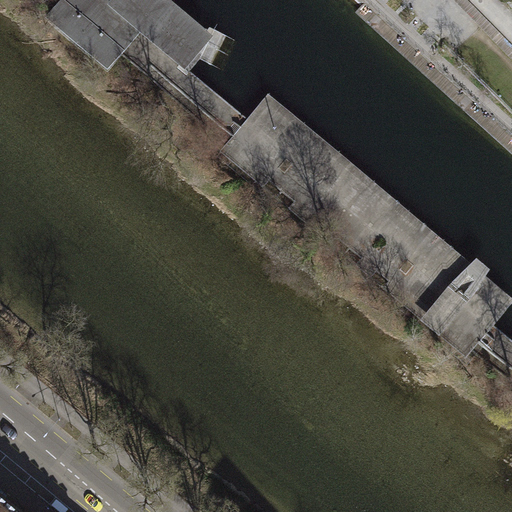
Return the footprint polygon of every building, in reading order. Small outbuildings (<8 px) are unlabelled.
[(108,0),(64,0),(47,21),(108,72),(141,35),(185,75),(213,41),(163,0),(114,0),(112,3),(108,0)] [(314,239),(387,296),(413,263),(355,218),(343,232),(329,221),(314,239)] [(397,306),(423,327),(443,303),(417,282),(397,306)] [(423,327),(443,343),(469,311),(449,295),(443,303),(423,327)] [(0,511),(12,511),(0,502),(0,511)]
